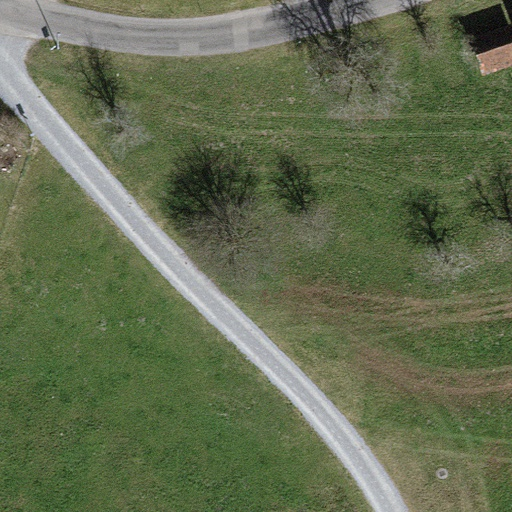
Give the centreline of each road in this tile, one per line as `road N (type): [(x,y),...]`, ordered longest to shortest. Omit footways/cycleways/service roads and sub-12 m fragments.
road 1 (track): [(372,511),(314,422),(0,83)]
road 2 (unclassified): [(376,0),(238,41),(129,46),(0,20)]
